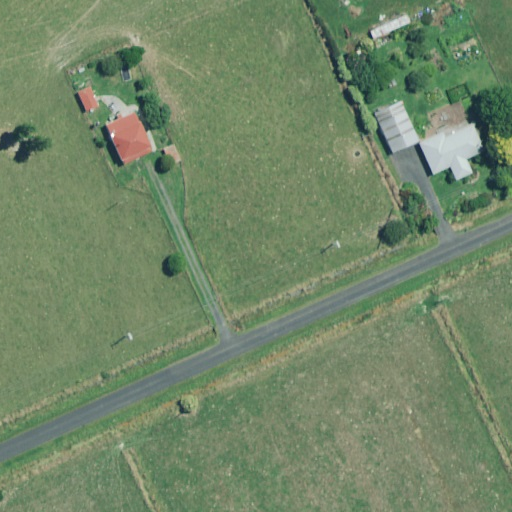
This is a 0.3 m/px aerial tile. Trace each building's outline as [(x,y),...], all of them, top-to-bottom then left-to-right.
[(411,23),(407,15),(370,31),(373,39),(411,23)] [(100,108),(91,87),(78,93),(86,113),(100,108)] [(417,141),(399,103),(374,115),(392,153),(417,141)] [(150,148),(134,112),(105,125),(121,161),(150,148)] [(483,151),(472,127),(446,138),(443,133),(418,144),(432,174),(450,167),(456,180),(471,173),(465,159),(483,151)]
